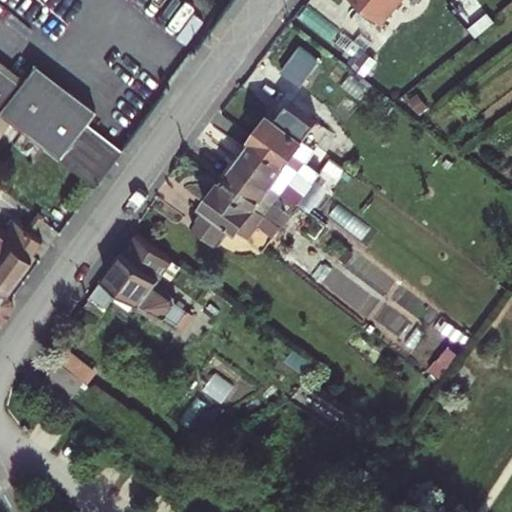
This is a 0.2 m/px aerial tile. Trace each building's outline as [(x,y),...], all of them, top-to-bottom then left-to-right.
[(133,0),(132,2),(153,20),(170,0),(133,0)] [(399,0),(358,0),(383,20),(399,0)] [(0,108),(24,78),(0,59),(0,108)] [(0,108),(0,114),(58,158),(85,123),(96,108),(36,62),(24,78),(0,108)] [(313,114),(291,96),(278,114),(301,131),(313,114)] [(259,134),(291,158),(298,150),(322,168),(332,154),(301,131),(278,114),(274,111),(257,133),(259,134)] [(0,140),(12,125),(0,115),(0,140)] [(58,158),(95,185),(121,150),(85,123),(58,158)] [(284,168),(291,158),(259,134),(241,156),(298,199),(307,186),(284,168)] [(241,156),(223,179),(257,205),(265,195),(288,212),(298,199),(241,156)] [(257,205),(223,179),(188,222),(215,242),(231,221),(265,246),(281,223),(257,205)] [(0,320),(10,308),(17,297),(8,289),(29,257),(28,252),(38,237),(14,219),(3,233),(0,231),(0,320)] [(128,250),(164,276),(176,258),(135,228),(132,232),(128,250)] [(161,282),(164,276),(128,250),(110,273),(126,285),(182,324),(194,308),(161,282)] [(110,273),(95,293),(112,305),(126,285),(110,273)] [(70,400),(85,380),(58,359),(43,379),(70,400)]
